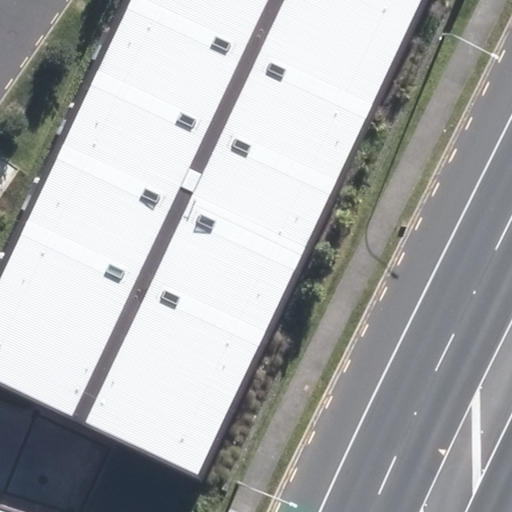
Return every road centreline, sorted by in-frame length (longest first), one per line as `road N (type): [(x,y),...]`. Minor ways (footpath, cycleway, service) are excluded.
road 1 (motorway): [(274,511),(311,0)]
road 2 (primary): [(442,511),(511,371)]
